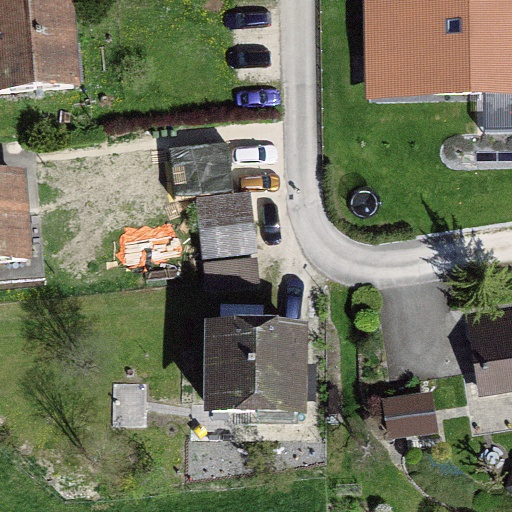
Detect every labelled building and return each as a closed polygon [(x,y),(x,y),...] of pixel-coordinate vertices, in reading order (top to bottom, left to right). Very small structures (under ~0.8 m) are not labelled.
[(375,14),(376,95),(511,92),(511,0),(409,0),(410,14),(375,14)] [(66,7),(0,13),(0,93),(72,88),(66,7)] [(0,262),(25,261),(18,180),(0,181),(0,262)] [(204,261),(254,256),(248,197),(198,203),(204,261)] [(255,262),(204,267),(207,290),(257,285),(255,262)] [(511,325),(473,331),(482,393),(511,388),(511,325)] [(213,337),(211,413),(298,414),(299,338),(213,337)] [(392,437),(431,431),(427,401),(387,407),(392,437)]
